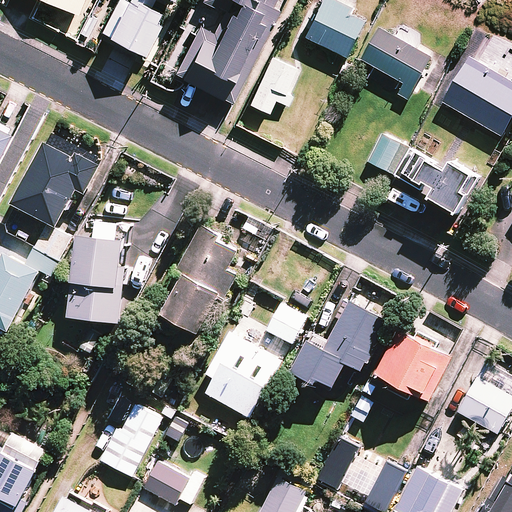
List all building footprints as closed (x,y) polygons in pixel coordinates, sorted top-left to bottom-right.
[(52,0),(81,12),(86,0),(52,0)] [(131,0),(131,1),(130,0),(120,0),(105,30),(149,52),(169,12),(153,4),(155,0),(131,0)] [(204,0),(226,11),(215,33),(201,26),(178,74),(235,102),(269,32),(267,31),(282,0),(204,0)] [(372,17),(337,0),(323,0),(307,36),(353,57),(372,17)] [(435,56),(382,28),(366,60),(407,82),(401,94),(412,99),(435,56)] [(298,67),(274,56),(251,103),(270,112),(277,98),(289,104),(293,95),(292,94),(301,75),(296,73),(298,67)] [(490,74),(469,62),(446,102),(505,136),(511,122),(511,76),(495,66),(490,74)] [(0,159),(15,130),(0,122),(0,159)] [(412,147),(385,134),(371,163),(398,176),(412,147)] [(76,157),(47,142),(16,202),(62,226),(81,188),(87,191),(101,164),(78,152),(76,157)] [(453,168),(416,148),(401,176),(425,189),(431,178),(442,184),(437,195),(462,208),(481,173),(457,160),(453,168)] [(132,223),(102,219),(100,236),(84,234),(73,314),(124,321),(132,261),(127,260),(132,223)] [(260,246),(240,236),(245,225),(233,219),(228,230),(207,219),(181,269),(189,273),(169,312),(204,330),(213,312),(220,315),(242,271),(246,273),(260,246)] [(0,273),(0,318),(17,328),(47,271),(55,276),(63,261),(38,247),(31,259),(13,249),(0,273)] [(392,319),(352,299),(329,345),(313,337),(298,369),(337,389),(351,361),(367,369),(392,319)] [(310,316),(284,303),(271,330),(297,343),(310,316)] [(267,329),(243,316),(211,372),(219,376),(211,391),(254,416),(290,353),(263,337),(267,329)] [(456,356),(406,327),(380,371),(398,381),(394,387),(415,400),(421,390),(432,396),(456,356)] [(0,373),(12,348),(0,341),(0,373)] [(511,414),(511,369),(491,358),(462,411),(502,433),(511,414)] [(180,376),(167,369),(155,391),(168,398),(180,376)] [(118,398),(106,391),(96,410),(107,417),(118,398)] [(166,418),(140,404),(126,429),(122,427),(105,459),(136,475),(166,418)] [(192,422),(178,416),(170,434),(184,440),(192,422)] [(10,445),(0,440),(0,511),(22,511),(53,450),(17,432),(10,445)] [(363,444),(343,435),(323,477),(342,487),(363,444)] [(397,508),(415,473),(390,460),(370,501),(391,511),(393,511),(396,507),(397,508)] [(193,478),(162,461),(147,487),(177,504),(182,495),(194,502),(208,478),(197,472),(193,478)] [(415,473),(397,508),(404,511),(454,511),(467,489),(419,465),(415,473)] [(511,511),(511,473),(510,476),(505,473),(480,511),(511,511)] [(297,511),(310,489),(282,475),(263,511),(297,511)] [(112,511),(74,491),(62,511),(112,511)]
